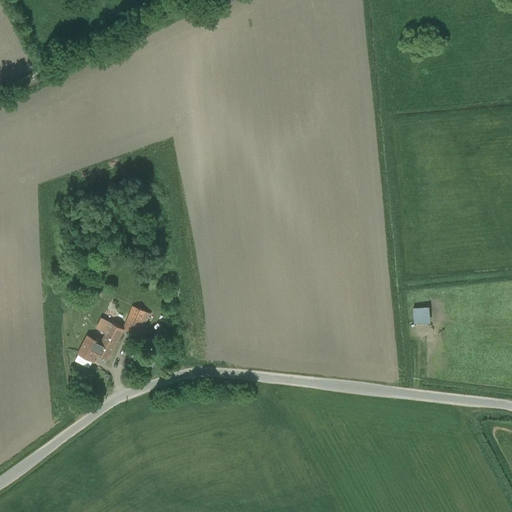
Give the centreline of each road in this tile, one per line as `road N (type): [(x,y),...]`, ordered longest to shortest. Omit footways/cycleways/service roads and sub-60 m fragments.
road 1 (unclassified): [(0,483),(106,406),(187,368),(511,407)]
road 2 (track): [(0,89),(189,0)]
